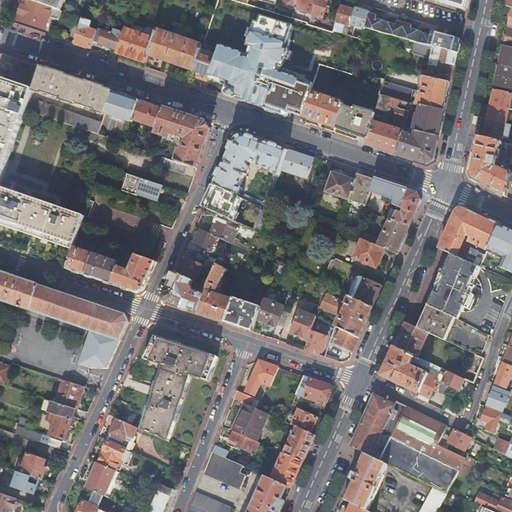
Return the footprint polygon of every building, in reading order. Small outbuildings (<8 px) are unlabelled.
[(58,11),(26,0),(24,0),(17,21),(45,30),(49,18),(59,21),(62,12),(58,11)] [(26,0),(58,11),(61,0),(26,0)] [(297,0),(278,0),(277,4),(291,8),(295,9),(297,0)] [(317,0),(297,0),(295,9),(313,15),(317,0)] [(329,0),(328,0),(317,0),(313,15),(312,16),(323,19),(329,0)] [(416,0),(456,12),(458,5),(468,8),(469,0),(416,0)] [(348,36),(355,11),(341,7),(334,31),(348,36)] [(370,13),(356,9),(355,11),(348,36),(352,37),(355,28),(365,30),(365,29),(370,14),(370,13)] [(460,46),(461,41),(433,33),(433,37),(422,34),(422,33),(411,29),(412,26),(398,22),(397,26),(387,23),(387,22),(376,20),(377,16),(370,14),(365,29),(398,38),(416,43),(458,54),(460,46)] [(298,116),(303,117),(312,93),(314,89),(315,85),(276,71),(278,65),(282,65),(284,60),(289,61),(292,51),(288,49),(294,26),(261,17),(259,23),(255,22),(252,31),(254,33),(250,41),(249,45),(253,47),(251,58),(248,60),(243,59),(244,55),(222,49),(220,56),(217,56),(210,77),(208,82),(224,87),(226,81),(231,83),(231,85),(225,90),(226,96),(240,101),(288,117),(291,113),(298,116)] [(78,30),(74,44),(87,48),(91,50),(93,44),(97,33),(89,30),(92,22),(82,19),(78,30)] [(134,25),(132,32),(155,40),(158,31),(149,28),(146,30),(134,25)] [(132,32),(125,29),(123,33),(118,51),(117,51),(116,53),(121,54),(147,63),(149,56),(155,40),(132,32)] [(118,51),(123,33),(115,30),(113,35),(104,32),(103,34),(97,32),(97,33),(93,44),(96,45),(99,46),(99,45),(117,51),(118,51)] [(194,72),(203,47),(158,31),(155,40),(149,56),(172,64),(194,72)] [(456,61),(458,54),(416,43),(413,55),(433,60),(429,73),(423,72),(422,78),(424,78),(451,84),(456,61)] [(208,49),(203,47),(194,72),(204,75),(210,77),(217,56),(219,51),(209,48),(208,49)] [(511,49),(504,47),(499,67),(511,69),(511,49)] [(0,223),(3,224),(3,223),(21,229),(21,230),(42,237),(43,236),(60,242),(60,243),(74,248),(85,217),(0,189),(0,185),(26,110),(29,101),(33,91),(41,67),(4,55),(0,56),(0,223)] [(105,113),(113,92),(78,80),(41,67),(33,91),(42,94),(42,93),(61,99),(61,100),(62,100),(63,100),(76,104),(76,105),(78,106),(78,105),(97,111),(96,113),(105,116),(105,113)] [(511,69),(499,67),(495,86),(511,90),(511,69)] [(449,93),(451,84),(424,78),(421,92),(385,82),(381,96),(413,106),(421,107),(445,112),(447,100),(449,93)] [(385,82),(385,81),(377,79),(373,93),(381,96),(385,82)] [(490,106),(509,110),(511,110),(511,94),(494,91),(490,106)] [(120,94),(113,92),(105,113),(133,123),(134,121),(140,101),(132,98),(120,94)] [(338,129),(345,104),(312,93),(303,117),(327,125),(338,129)] [(408,123),(413,106),(381,96),(377,110),(385,112),(387,111),(388,107),(398,110),(395,119),(408,123)] [(29,101),(26,110),(98,135),(102,123),(37,101),(29,101)] [(156,134),(164,109),(145,103),(140,101),(134,121),(149,127),(147,133),(155,135),(156,134)] [(373,123),(376,115),(356,108),(356,106),(345,102),(345,104),(338,129),(362,137),(366,138),(369,139),(373,123)] [(398,155),(428,165),(434,162),(438,144),(445,112),(421,107),(413,106),(408,123),(405,132),(398,155)] [(505,125),(509,110),(490,106),(487,121),(505,125)] [(187,165),(197,169),(210,130),(207,123),(196,120),(164,109),(156,134),(172,139),(173,135),(187,140),(183,151),(180,150),(176,162),(187,165)] [(408,123),(395,119),(392,128),(405,132),(408,123)] [(507,140),(511,126),(505,125),(487,121),(482,139),(482,140),(501,144),(501,143),(502,139),(507,140)] [(369,139),(368,144),(374,147),(398,155),(405,132),(392,128),(373,123),(369,139)] [(281,170),(287,151),(258,141),(243,136),(236,139),(214,186),(238,197),(239,195),(242,188),(240,187),(245,177),(246,177),(246,176),(245,176),(248,171),(250,172),(251,169),(249,168),(250,166),(247,164),(248,163),(250,164),(251,164),(252,163),(252,162),(253,162),(253,161),(255,162),(255,164),(256,165),(258,166),(259,167),(261,168),(261,167),(271,171),(271,173),(275,175),(279,176),(281,170)] [(482,139),(477,138),(474,151),(469,174),(472,182),(506,198),(507,193),(511,173),(511,172),(511,167),(503,165),(502,170),(497,168),(496,165),(498,154),(505,155),(504,158),(511,159),(511,145),(501,143),(501,144),(482,140),(482,139)] [(308,179),(315,160),(292,152),(287,151),(281,170),(308,179)] [(185,173),(187,165),(176,162),(163,157),(160,165),(185,173)] [(326,192),(366,206),(371,192),(375,180),(361,175),(357,174),(355,180),(351,179),(338,175),(332,173),(326,192)] [(158,201),(163,186),(142,179),(127,174),(121,191),(137,196),(138,194),(158,201)] [(263,211),(267,212),(279,176),(275,175),(263,211)] [(382,182),(375,180),(371,192),(395,200),(393,206),(400,208),(408,191),(400,188),(382,182)] [(219,215),(235,222),(239,214),(237,213),(241,202),(243,199),(238,197),(214,186),(211,192),(208,200),(204,208),(219,215)] [(389,221),(408,227),(413,218),(420,200),(417,194),(408,191),(400,208),(400,209),(404,211),(402,215),(390,210),(385,220),(389,221)] [(238,197),(243,199),(260,206),(262,203),(244,195),(244,197),(239,195),(238,197)] [(264,220),(267,212),(263,211),(260,209),(253,230),(260,233),(264,220)] [(490,247),(499,228),(499,227),(464,211),(457,213),(441,249),(452,255),(465,261),(471,249),(474,250),(476,245),(488,251),(490,247)] [(217,238),(232,244),(235,239),(241,225),(235,222),(219,215),(215,223),(216,223),(210,235),(217,238)] [(282,227),(264,220),(260,233),(277,240),(282,227)] [(384,249),(396,254),(405,234),(407,230),(408,227),(389,221),(377,246),(384,249)] [(505,230),(499,228),(490,247),(510,256),(505,269),(511,272),(511,233),(511,234),(509,233),(510,232),(505,230)] [(210,235),(201,230),(194,244),(210,251),(217,238),(210,235)] [(251,246),(235,239),(232,244),(248,252),(251,246)] [(376,269),(384,249),(377,246),(361,239),(353,259),(376,269)] [(72,271),(86,276),(93,255),(80,251),(80,250),(74,248),(67,270),(72,271)] [(478,256),(475,254),(473,258),(476,260),(473,265),(480,268),(485,257),(479,254),(478,256)] [(103,282),(113,285),(119,267),(120,264),(110,261),(110,260),(104,258),(103,259),(93,255),(86,276),(103,282)] [(452,255),(436,290),(431,301),(429,306),(456,320),(459,321),(461,314),(465,308),(470,310),(476,297),(472,295),(476,286),(472,284),(477,274),(479,269),(480,269),(480,268),(473,265),(465,261),(452,255)] [(147,285),(156,263),(138,256),(133,267),(132,267),(130,271),(119,267),(113,285),(137,293),(144,290),(147,285)] [(194,282),(202,266),(184,258),(176,274),(188,280),(192,281),(194,282)] [(216,264),(205,259),(202,266),(213,271),(216,264)] [(351,265),(337,259),(332,261),(329,265),(347,273),(351,265)] [(216,292),(226,269),(216,264),(213,271),(205,287),(207,288),(204,295),(198,314),(202,316),(225,323),(233,301),(212,294),(213,291),(216,292)] [(0,299),(92,331),(80,366),(91,369),(108,369),(120,341),(121,341),(129,323),(126,316),(40,286),(35,284),(0,272),(0,299)] [(176,274),(174,273),(169,283),(163,296),(166,303),(198,314),(204,295),(200,293),(194,290),(191,286),(192,281),(188,280),(176,274)] [(359,277),(356,278),(349,293),(356,296),(364,279),(359,277)] [(354,300),(372,308),(378,295),(382,286),(364,278),(364,279),(356,296),(354,300)] [(246,331),(252,332),(256,320),(260,308),(264,300),(264,298),(251,294),(250,297),(242,294),(240,300),(234,298),(233,301),(225,323),(246,331)] [(326,295),(320,308),(336,315),(338,311),(340,308),(342,302),(326,295)] [(342,330),(359,338),(366,321),(372,308),(354,300),(348,297),(345,305),(346,305),(344,310),(342,313),(340,319),(339,319),(335,327),(342,330)] [(260,308),(256,320),(268,325),(269,326),(273,327),(274,327),(276,327),(277,325),(278,322),(282,311),(283,306),(264,300),(260,308)] [(451,330),(456,320),(429,306),(424,317),(419,329),(429,334),(446,342),(451,330)] [(311,332),(316,317),(299,310),(290,333),(308,341),(311,332)] [(282,311),(278,322),(277,325),(283,327),(289,313),(282,311)] [(429,334),(419,329),(407,324),(403,332),(396,348),(415,356),(418,358),(429,334)] [(353,351),(359,338),(342,330),(336,344),(353,351)] [(305,350),(315,354),(316,351),(322,353),(327,338),(311,332),(308,341),(305,350)] [(141,430),(168,442),(191,376),(208,382),(217,358),(156,337),(145,360),(163,366),(162,372),(153,396),(141,430)] [(325,357),(337,362),(341,351),(328,346),(325,357)] [(418,358),(415,356),(396,348),(388,366),(383,376),(420,394),(428,376),(428,375),(410,366),(412,362),(430,370),(433,365),(418,358)] [(475,384),(484,360),(475,355),(466,380),(475,384)] [(271,387),(280,368),(260,362),(260,361),(246,392),(255,396),(261,383),(271,387)] [(0,364),(0,385),(6,388),(12,368),(0,364)] [(507,389),(511,375),(511,367),(503,364),(495,385),(507,389)] [(460,392),(465,380),(448,372),(444,381),(441,380),(440,383),(444,385),(451,388),(460,392)] [(438,382),(438,381),(428,376),(420,394),(430,399),(438,382)] [(331,385),(305,377),(298,392),(294,402),(320,413),(322,406),(317,404),(319,400),(325,402),(325,401),(327,401),(328,397),(327,397),(331,385)] [(77,410),(84,387),(63,381),(56,404),(75,410),(77,410)] [(451,388),(444,385),(440,394),(447,397),(451,388)] [(495,387),(488,408),(503,414),(511,393),(495,387)] [(254,399),(237,392),(234,400),(241,403),(250,407),(253,400),(254,399)] [(430,399),(420,394),(418,398),(428,404),(430,399)] [(439,446),(448,427),(397,402),(395,405),(375,395),(351,447),(365,454),(365,453),(389,465),(434,488),(448,494),(459,474),(463,465),(467,459),(439,446)] [(56,404),(52,402),(49,413),(50,413),(56,416),(72,421),(75,410),(56,404)] [(255,442),(267,415),(255,409),(250,407),(241,403),(229,430),(234,432),(255,442)] [(462,413),(448,407),(445,412),(456,417),(463,415),(462,413)] [(503,414),(488,408),(483,421),(490,424),(487,431),(495,434),(501,418),(503,414)] [(121,421),(131,426),(136,415),(126,411),(121,421)] [(296,427),(311,434),(314,427),(317,421),(317,419),(300,411),(298,412),(292,426),(296,427)] [(47,420),(54,422),(56,416),(50,413),(47,420)] [(511,422),(511,420),(511,417),(503,414),(501,418),(511,422)] [(65,441),(72,421),(56,416),(54,422),(50,436),(65,441)] [(121,421),(118,420),(108,441),(130,451),(133,444),(132,443),(138,429),(131,426),(121,421)] [(15,434),(59,449),(61,442),(17,427),(15,434)] [(313,438),(315,436),(311,434),(296,427),(284,454),(302,463),(313,438)] [(458,432),(455,431),(449,444),(465,451),(471,439),(468,437),(458,432)] [(259,444),(255,442),(234,432),(229,443),(254,455),(259,444)] [(494,450),(506,456),(510,444),(499,439),(494,450)] [(134,453),(130,451),(108,441),(98,464),(116,472),(117,470),(120,471),(123,464),(128,466),(134,453)] [(483,445),(476,441),(468,456),(475,460),(483,445)] [(228,451),(215,446),(212,453),(213,453),(225,459),(228,451)] [(240,473),(243,467),(225,459),(213,453),(204,474),(240,490),(246,477),(245,476),(240,473)] [(389,465),(365,453),(365,454),(362,460),(356,474),(353,472),(352,475),(350,479),(353,480),(344,500),(353,504),(367,511),(389,465)] [(294,482),(302,463),(284,454),(283,454),(271,480),(288,488),(291,489),(294,482)] [(39,480),(42,480),(45,469),(43,468),(45,461),(28,455),(21,473),(39,480)] [(470,469),(475,460),(468,456),(467,459),(463,465),(470,469)] [(105,497),(116,472),(98,464),(96,463),(85,489),(94,493),(103,497),(105,497)] [(470,469),(463,465),(459,474),(468,478),(471,472),(469,471),(470,469)] [(119,474),(116,472),(105,497),(108,499),(119,474)] [(34,496),(39,480),(21,473),(19,473),(17,478),(18,478),(15,489),(34,496)] [(288,488),(271,480),(265,477),(249,511),(280,511),(285,502),(282,500),(288,488)] [(157,491),(169,497),(173,489),(159,482),(156,490),(157,491)] [(437,511),(448,494),(434,488),(420,511),(437,511)] [(162,511),(169,497),(157,491),(147,511),(162,511)] [(83,502),(78,511),(96,511),(97,510),(103,497),(94,493),(89,504),(83,502)] [(479,493),(474,504),(478,505),(483,494),(479,493)] [(16,502),(17,500),(0,494),(0,511),(12,511),(13,511),(14,511),(15,510),(16,508),(17,507),(17,506),(17,505),(17,504),(16,502)] [(196,494),(190,507),(201,511),(230,511),(232,509),(196,494)] [(483,494),(478,505),(483,507),(486,509),(493,511),(511,511),(511,501),(502,498),(494,494),(492,498),(483,494)]
